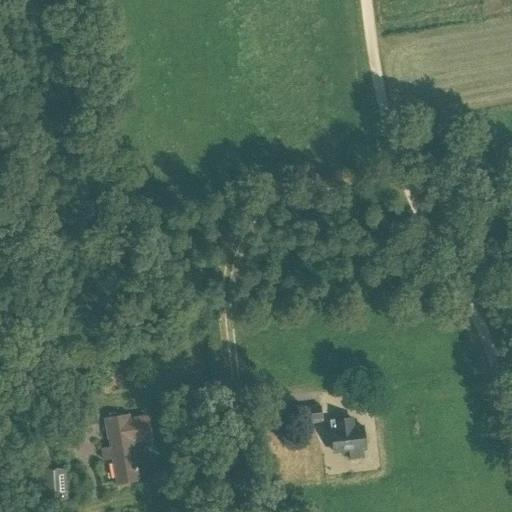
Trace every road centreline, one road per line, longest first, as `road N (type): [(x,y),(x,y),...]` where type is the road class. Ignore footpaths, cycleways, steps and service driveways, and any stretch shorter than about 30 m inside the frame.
road 1 (track): [(368,0),(394,151),(490,340),(511,419)]
road 2 (track): [(402,170),(258,208),(231,266),(227,311),(234,414),(255,413)]
